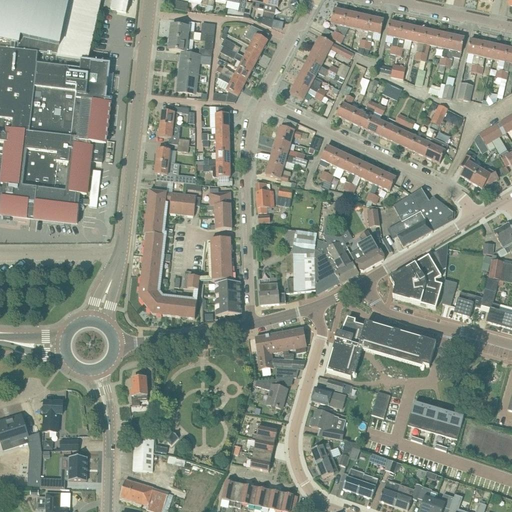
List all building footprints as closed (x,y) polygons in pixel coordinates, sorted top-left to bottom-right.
[(0,0),(0,214),(0,215),(0,216),(0,218),(14,219),(28,221),(28,219),(29,219),(30,219),(34,220),(33,222),(77,226),(77,224),(79,209),(76,209),(77,205),(77,200),(78,195),(85,196),(87,177),(89,163),(93,163),(94,164),(102,164),(104,145),(109,104),(106,104),(107,94),(111,65),(88,63),(91,51),(91,49),(101,0),(0,0)] [(113,0),(111,11),(126,14),(129,0),(113,0)] [(227,0),(227,2),(239,5),(238,13),(244,14),(247,0),(227,0)] [(253,0),(252,7),(264,9),(266,0),(253,0)] [(279,0),(266,0),(264,9),(261,25),(271,29),(276,7),(278,8),(279,0)] [(188,4),(186,4),(176,2),(174,10),(187,12),(188,4)] [(343,27),(347,13),(334,10),(331,25),(338,26),(331,39),(335,42),(343,27)] [(359,16),(347,13),(343,27),(335,42),(341,44),(349,29),(356,30),(359,16)] [(368,33),(371,18),(359,16),(356,30),(368,33)] [(384,21),(371,18),(368,33),(366,42),(364,50),(368,51),(370,51),(373,34),(381,36),(384,21)] [(395,56),(402,25),(390,22),(387,37),(394,39),(392,47),(390,55),(391,55),(395,56)] [(402,25),(395,56),(401,58),(403,50),(405,41),(412,42),(415,28),(402,25)] [(171,39),(187,40),(194,41),(194,34),(188,33),(188,28),(172,26),(171,39)] [(415,28),(412,42),(424,45),(427,31),(415,28)] [(424,45),(422,54),(421,62),(426,63),(430,46),(437,48),(440,33),(427,31),(424,45)] [(439,66),(445,67),(452,36),(440,33),(437,48),(444,50),(442,58),(441,58),(439,66)] [(251,47),(262,53),(268,42),(256,36),(251,47)] [(445,67),(451,69),(453,58),(460,60),(461,53),(465,39),(452,36),(445,67)] [(314,50),(327,57),(330,50),(351,61),(354,56),(320,38),(314,50)] [(182,54),(185,55),(187,40),(171,39),(169,51),(182,53),(182,54)] [(476,74),(483,43),(470,40),(467,55),(474,56),(470,73),(476,74)] [(213,43),(205,42),(205,50),(200,49),(199,56),(212,58),(212,57),(211,57),(212,51),(213,43)] [(483,43),(476,74),(482,75),(485,59),(492,60),(495,46),(483,43)] [(235,46),(232,52),(238,55),(241,49),(235,46)] [(499,62),(495,78),(501,80),(508,49),(495,46),(492,60),(499,62)] [(244,59),(256,65),(262,53),(251,47),(244,59)] [(256,65),(244,59),(238,55),(223,48),(220,53),(235,61),(235,60),(242,64),(239,70),(250,76),(256,65)] [(510,64),(511,64),(511,49),(508,49),(501,80),(507,81),(510,64)] [(314,50),(308,61),(321,68),(327,57),(314,50)] [(422,54),(416,53),(414,61),(421,62),(422,54)] [(199,56),(185,55),(182,54),(178,93),(195,95),(199,56)] [(212,58),(199,57),(198,65),(211,66),(212,58)] [(321,68),(308,61),(302,72),(315,79),(317,74),(325,78),(327,77),(333,80),(336,75),(329,72),(321,68)] [(393,69),(381,67),(381,66),(379,73),(392,76),(393,69)] [(394,66),(393,69),(392,76),(391,78),(403,80),(406,69),(394,66)] [(218,67),(216,72),(244,87),(250,76),(239,70),(236,75),(229,72),(229,71),(224,69),(223,70),(218,67)] [(332,67),(329,72),(336,75),(338,71),(339,70),(332,67)] [(244,87),(216,72),(215,78),(230,86),(227,92),(238,98),(244,87)] [(296,83),(309,90),(317,94),(324,98),(327,93),(320,90),(320,88),(322,82),(315,79),(302,72),(296,83)] [(372,81),(369,93),(374,95),(378,83),(372,81)] [(317,94),(309,90),(296,83),(290,94),(303,101),(307,95),(315,99),(317,94)] [(473,87),(461,84),(457,100),(470,103),(473,87)] [(387,85),(385,89),(382,96),(397,103),(402,92),(387,85)] [(451,101),(454,88),(445,86),(442,99),(451,101)] [(214,94),(213,102),(226,103),(227,96),(214,94)] [(322,103),(324,98),(317,94),(315,99),(322,103)] [(337,117),(351,124),(357,111),(349,108),(354,99),(347,96),(343,105),(342,104),(337,117)] [(351,124),(366,131),(372,118),(375,113),(378,105),(370,102),(366,109),(367,109),(364,115),(357,111),(351,124)] [(386,109),(378,105),(375,113),(383,117),(386,109)] [(448,111),(439,106),(431,123),(440,128),(448,111)] [(161,125),(176,127),(178,115),(188,116),(188,125),(195,126),(195,114),(189,113),(189,109),(169,107),(168,113),(162,112),(161,125)] [(452,113),(447,121),(461,128),(465,120),(452,113)] [(216,128),(229,128),(229,115),(216,116),(216,128)] [(395,123),(403,127),(407,119),(399,115),(395,123)] [(387,125),(372,118),(366,131),(381,138),(387,125)] [(511,124),(508,118),(499,124),(506,134),(511,130),(511,124)] [(416,123),(407,119),(403,127),(412,130),(416,123)] [(176,127),(161,125),(159,138),(177,140),(178,127),(176,127)] [(387,125),(381,138),(396,144),(401,132),(387,125)] [(491,129),(497,140),(503,136),(496,125),(491,129)] [(276,140),(291,144),(293,137),(300,139),(302,134),(280,127),(276,140)] [(217,135),(209,136),(209,141),(217,141),(229,141),(229,128),(216,128),(217,135)] [(416,138),(410,151),(425,158),(433,140),(437,132),(429,129),(426,136),(418,132),(416,138)] [(485,132),(491,143),(494,141),(497,140),(491,129),(488,130),(485,132)] [(396,144),(410,151),(416,138),(401,132),(396,144)] [(485,132),(479,135),(486,146),(491,143),(485,132)] [(318,151),(322,141),(314,138),(309,149),(318,151)] [(304,161),(305,156),(289,151),(291,144),(276,140),(273,152),(304,161)] [(448,147),(433,140),(425,158),(440,165),(448,147)] [(217,141),(217,153),(229,153),(229,141),(217,141)] [(195,148),(178,146),(177,152),(195,154),(195,148)] [(321,161),(332,166),(338,152),(327,147),(321,161)] [(158,150),(156,163),(169,164),(170,151),(158,150)] [(270,164),(284,168),(285,163),(305,169),(307,162),(304,161),(273,152),(270,164)] [(350,158),(338,152),(332,166),(333,166),(325,182),(322,188),(329,191),(332,185),(330,184),(334,177),(333,177),(337,168),(344,171),(350,158)] [(511,169),(511,154),(510,156),(507,152),(500,156),(506,168),(510,165),(511,169)] [(195,163),(196,166),(230,166),(229,153),(217,153),(217,161),(209,161),(209,160),(203,160),(203,163),(195,163)] [(460,177),(471,184),(480,170),(473,166),(476,162),(465,155),(459,166),(464,170),(460,177)] [(350,158),(344,171),(350,174),(346,183),(340,180),(336,189),(342,192),(343,190),(348,193),(362,163),(350,158)] [(77,200),(77,205),(89,206),(89,208),(97,209),(101,172),(93,171),(93,172),(92,172),(93,163),(89,163),(87,177),(92,178),(90,201),(77,200)] [(169,164),(156,163),(155,175),(172,177),(175,177),(175,176),(178,176),(179,165),(169,164)] [(362,163),(348,193),(353,195),(361,179),(367,182),(373,169),(362,163)] [(284,168),(270,164),(266,177),(280,181),(280,180),(288,182),(289,178),(282,175),(284,168)] [(230,179),(230,166),(196,166),(196,173),(204,172),(204,173),(209,173),(213,173),(213,178),(214,179),(230,179)] [(385,174),(373,169),(367,182),(379,187),(385,174)] [(480,170),(471,184),(482,191),(486,184),(489,185),(499,179),(496,174),(489,170),(487,174),(480,170)] [(325,182),(328,175),(323,172),(319,180),(325,182)] [(385,174),(379,187),(390,193),(396,179),(385,174)] [(174,183),(185,185),(186,177),(178,176),(175,176),(175,177),(174,183)] [(197,178),(186,177),(185,185),(196,186),(197,178)] [(273,192),(267,193),(266,185),(256,185),(258,215),(267,214),(267,209),(274,209),(273,192)] [(293,191),(280,188),(277,206),(290,208),(293,191)] [(209,194),(209,207),(231,206),(231,194),(219,194),(219,189),(210,190),(210,194),(209,194)] [(393,207),(402,223),(421,212),(432,232),(454,220),(454,213),(435,198),(429,202),(422,189),(393,207)] [(140,294),(139,298),(153,315),(157,316),(162,316),(182,319),(186,319),(195,320),(197,303),(162,299),(158,293),(164,237),(162,236),(166,202),(167,194),(159,193),(154,192),(149,192),(148,200),(148,205),(146,222),(145,226),(144,235),(146,235),(145,243),(145,248),(143,265),(142,269),(140,289),(140,294)] [(366,201),(371,203),(375,196),(369,193),(366,201)] [(167,194),(166,202),(169,203),(171,203),(170,214),(182,216),(184,196),(172,194),(167,194)] [(184,196),(182,216),(194,217),(195,207),(200,207),(201,199),(196,198),(196,197),(184,196)] [(380,198),(375,196),(371,203),(376,206),(380,198)] [(231,206),(209,207),(207,207),(207,212),(214,212),(215,219),(232,218),(231,206)] [(380,228),(378,211),(367,212),(369,229),(380,228)] [(402,223),(388,230),(393,240),(397,238),(404,249),(433,233),(432,232),(421,212),(402,223)] [(335,238),(338,219),(327,217),(325,236),(335,238)] [(232,230),(232,218),(215,219),(215,226),(208,226),(208,231),(232,230)] [(504,249),(511,243),(511,229),(509,224),(493,233),(503,249),(504,249)] [(296,233),(293,249),(315,251),(316,243),(317,241),(317,235),(296,233)] [(360,250),(351,255),(360,272),(363,273),(384,262),(385,259),(380,250),(379,251),(371,238),(368,233),(361,237),(364,242),(358,246),(360,250)] [(325,236),(323,236),(327,244),(317,241),(316,243),(338,285),(340,284),(341,286),(359,276),(353,265),(352,266),(343,250),(345,249),(340,239),(335,238),(325,236)] [(211,240),(212,282),(215,282),(223,281),(234,281),(234,274),(232,274),(232,267),(234,267),(233,260),(231,260),(231,254),(233,254),(233,247),(231,247),(231,240),(211,240)] [(318,296),(338,285),(316,243),(315,251),(316,275),(316,292),(318,296)] [(457,244),(456,251),(468,253),(469,246),(457,244)] [(448,245),(433,255),(443,271),(446,269),(448,245)] [(495,256),(495,245),(485,245),(485,256),(495,256)] [(315,253),(292,255),(294,279),(288,279),(289,294),(295,293),(295,296),(305,295),(305,292),(308,292),(307,276),(316,275),(315,253)] [(429,257),(390,280),(394,287),(395,291),(393,298),(436,310),(442,286),(436,285),(435,282),(441,278),(429,257)] [(492,258),(485,257),(480,277),(487,278),(492,258)] [(489,280),(499,282),(511,284),(511,266),(511,265),(504,264),(492,262),(489,280)] [(277,279),(259,281),(261,307),(279,305),(286,304),(285,295),(279,295),(277,279)] [(494,302),(499,282),(488,280),(481,310),(488,312),(489,307),(490,308),(491,302),(494,302)] [(241,284),(241,283),(223,284),(223,281),(215,282),(215,285),(219,285),(219,291),(215,291),(215,296),(241,295),(240,284),(241,284)] [(445,281),(443,305),(451,307),(457,285),(445,281)] [(458,300),(457,305),(454,315),(470,319),(474,305),(465,302),(467,295),(461,293),(459,300),(458,300)] [(241,306),(241,295),(219,296),(219,301),(215,301),(215,306),(220,306),(241,306)] [(486,324),(502,328),(505,315),(498,313),(500,306),(493,304),(491,311),(490,310),(486,324)] [(241,306),(220,306),(220,311),(215,312),(216,317),(242,315),(241,306)] [(511,316),(505,315),(502,328),(511,331),(511,316)] [(330,360),(327,373),(330,374),(351,380),(352,376),(353,376),(353,377),(353,378),(354,379),(355,379),(356,379),(357,378),(357,377),(357,376),(356,375),(355,375),(357,371),(360,358),(362,351),(374,355),(416,367),(420,368),(420,369),(420,370),(421,371),(422,371),(423,371),(424,371),(425,370),(425,369),(425,368),(424,368),(424,367),(423,367),(429,368),(430,367),(436,345),(436,344),(435,344),(421,340),(415,338),(366,324),(365,327),(355,324),(356,321),(347,318),(341,333),(340,335),(337,334),(335,341),(335,343),(335,344),(334,350),(331,357),(330,360)] [(303,330),(269,336),(271,355),(272,355),(279,354),(280,361),(272,360),(273,369),(275,369),(302,371),(303,371),(305,362),(293,361),(294,356),(289,355),(288,352),(296,350),(297,355),(306,353),(305,348),(306,348),(303,330)] [(273,369),(272,360),(272,355),(271,355),(269,336),(255,339),(259,372),(273,370),(273,369)] [(299,370),(275,369),(276,381),(284,380),(297,379),(299,370)] [(147,396),(147,389),(146,379),(132,380),(133,391),(131,391),(132,407),(140,407),(140,397),(147,396)] [(276,381),(254,382),(254,387),(271,392),(266,406),(282,410),(288,391),(282,389),(283,386),(285,386),(284,380),(276,381)] [(342,393),(344,385),(329,380),(326,389),(342,394),(342,393)] [(346,397),(315,389),(312,402),(342,411),(346,397)] [(378,394),(372,417),(384,420),(391,397),(378,394)] [(63,403),(45,402),(43,432),(58,433),(59,415),(62,415),(63,403)] [(415,404),(408,427),(420,431),(427,408),(415,404)] [(427,408),(420,431),(433,434),(439,412),(427,408)] [(312,419),(310,427),(312,427),(311,428),(324,432),(322,438),(342,442),(344,432),(336,430),(339,419),(334,417),(335,417),(316,412),(314,420),(312,419)] [(439,412),(433,434),(445,438),(452,415),(439,412)] [(452,415),(445,438),(457,441),(464,419),(452,415)] [(28,438),(25,426),(22,416),(0,423),(0,440),(2,446),(18,441),(19,447),(28,444),(30,444),(28,438)] [(265,431),(259,429),(257,436),(252,435),(251,442),(256,443),(274,446),(277,433),(271,432),(265,431)] [(149,431),(142,432),(132,433),(133,440),(150,438),(149,431)] [(172,433),(165,440),(171,447),(172,447),(179,439),(172,433)] [(30,451),(28,487),(40,488),(42,454),(39,434),(28,438),(30,444),(28,444),(30,451)] [(78,441),(68,442),(60,442),(60,452),(79,451),(78,441)] [(154,441),(135,441),(134,472),(152,473),(154,441)] [(44,451),(53,451),(53,442),(44,442),(44,451)] [(353,449),(353,448),(360,451),(361,445),(345,442),(344,447),(353,449)] [(250,448),(248,455),(272,460),(274,446),(256,443),(254,449),(250,448)] [(311,451),(317,465),(334,458),(329,445),(323,448),(323,447),(311,451)] [(157,447),(156,453),(167,455),(168,449),(157,447)] [(351,452),(349,459),(356,462),(360,451),(353,448),(353,449),(351,452)] [(342,457),(339,466),(346,468),(349,460),(349,459),(351,452),(342,457)] [(272,460),(248,455),(247,461),(252,462),(250,469),(269,473),(272,460)] [(372,455),(369,463),(379,466),(381,458),(378,457),(372,455)] [(169,456),(167,465),(185,468),(186,462),(176,459),(176,458),(169,456)] [(40,480),(40,490),(65,490),(65,482),(65,481),(69,481),(69,482),(86,483),(87,458),(70,458),(70,459),(68,459),(62,459),(61,481),(40,480)] [(334,458),(317,465),(322,479),(338,473),(333,459),(334,459),(334,458)] [(397,464),(389,461),(385,472),(393,475),(397,464)] [(346,481),(343,490),(357,495),(362,483),(363,478),(356,475),(355,475),(354,474),(352,474),(351,473),(350,473),(348,479),(347,478),(346,481)] [(362,483),(357,495),(372,500),(376,488),(378,480),(364,476),(363,478),(362,483)] [(153,489),(135,484),(125,481),(120,498),(148,507),(153,489)] [(239,485),(226,482),(222,501),(229,502),(228,507),(234,508),(239,485)] [(394,508),(401,486),(388,482),(384,491),(383,491),(379,503),(394,508)] [(253,488),(239,485),(234,508),(241,510),(242,505),(249,506),(253,488)] [(401,486),(394,508),(406,511),(408,511),(412,501),(411,501),(415,491),(401,486)] [(266,491),(253,488),(249,506),(248,511),(252,511),(254,511),(255,508),(262,509),(266,491)] [(420,511),(431,511),(438,494),(432,492),(432,491),(422,488),(418,500),(424,502),(420,511)] [(275,511),(279,493),(266,491),(262,509),(261,511),(268,511),(269,511),(275,511)] [(293,496),(279,493),(275,511),(290,511),(291,508),(292,504),(293,500),(293,496)] [(431,511),(443,511),(444,509),(450,511),(454,499),(444,495),(444,496),(438,494),(431,511)] [(46,511),(69,511),(69,510),(61,509),(61,495),(47,495),(46,511)] [(465,511),(467,509),(453,503),(450,511),(465,511)]
